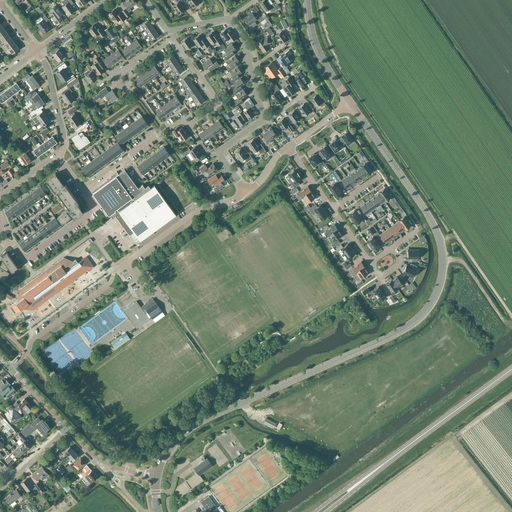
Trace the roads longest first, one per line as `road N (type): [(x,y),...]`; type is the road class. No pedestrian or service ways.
road 1 (tertiary): [(156,476),(168,449),(201,422),(409,326),(434,299),(443,265),(436,230),(349,103)]
road 2 (residential): [(21,357),(32,340),(108,285),(115,268),(197,210),(246,192)]
road 3 (primary): [(383,464),(511,369)]
road 4 (residential): [(5,239),(26,258),(95,208),(80,188)]
